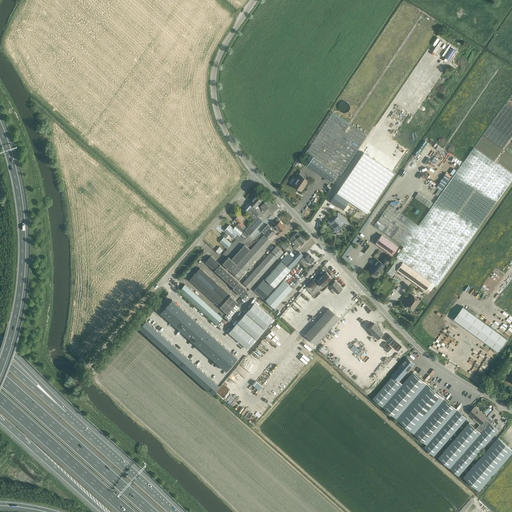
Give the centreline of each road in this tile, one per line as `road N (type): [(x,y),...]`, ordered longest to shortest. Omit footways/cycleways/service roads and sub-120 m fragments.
road 1 (unclassified): [(511,411),(419,349),(232,143),(213,79),(254,0)]
road 2 (unknown): [(432,146),(372,217),(370,254),(348,287),(286,344)]
road 3 (motorway): [(0,367),(22,248),(0,130)]
road 4 (unknown): [(439,44),(308,230)]
road 5 (motorway): [(147,511),(0,379)]
road 6 (motorway): [(0,398),(126,511)]
road 7 (unknown): [(451,374),(467,340),(449,312),(459,299),(481,307),(511,267)]
road 8 (motorway): [(172,511),(64,414)]
road 9 (motorway): [(0,420),(103,511)]
road 10 (unknown): [(286,344),(243,386),(246,398),(262,394),(283,353)]
